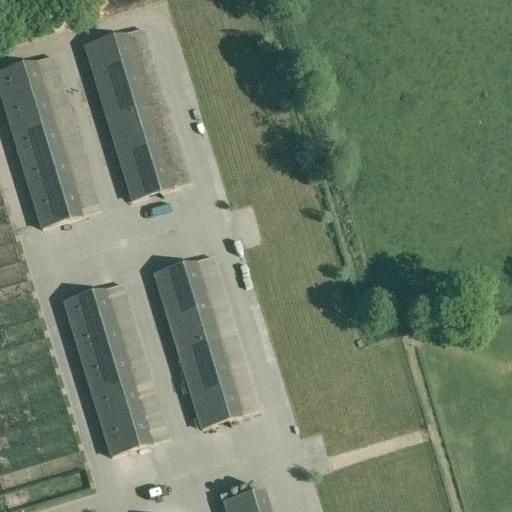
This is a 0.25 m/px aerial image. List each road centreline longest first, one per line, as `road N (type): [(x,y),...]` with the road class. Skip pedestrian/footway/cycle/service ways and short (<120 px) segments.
road 1 (unknown): [(220,230),(169,40),(154,23),(127,16),(67,31)]
road 2 (unknown): [(190,467),(118,218)]
road 3 (unknown): [(39,267),(103,491)]
road 4 (unknown): [(280,442),(220,230)]
road 5 (unknown): [(118,218),(67,31)]
road 6 (unknown): [(0,135),(39,267)]
